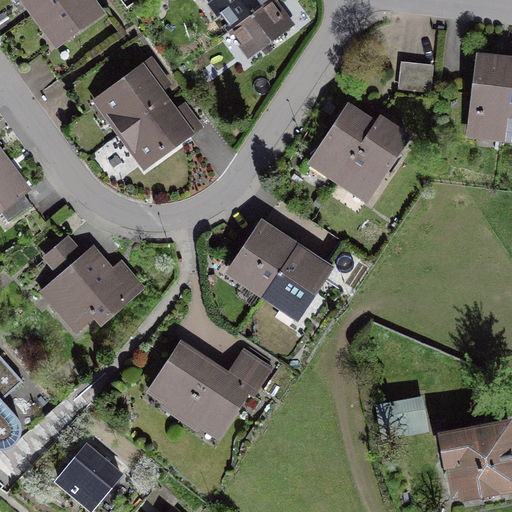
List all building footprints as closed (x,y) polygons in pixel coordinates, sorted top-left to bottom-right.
[(13,0),(25,17),(48,0),(13,0)] [(90,0),(48,0),(25,17),(47,46),(43,49),(53,63),(78,45),(69,33),(99,12),(90,0)] [(211,0),(232,28),(269,1),(268,0),(211,0)] [(289,28),(269,1),(232,28),(245,44),(252,39),(260,49),(289,28)] [(88,58),(78,45),(53,63),(63,76),(88,58)] [(509,60),(479,56),(473,109),(480,110),(477,133),(500,136),(509,60)] [(511,60),(509,60),(500,136),(511,137),(511,60)] [(429,66),(397,64),(395,92),(427,95),(429,66)] [(80,98),(103,81),(94,67),(70,85),(80,98)] [(100,103),(121,132),(164,101),(142,71),(112,92),(103,81),(80,98),(89,111),(100,103)] [(187,131),(164,101),(121,132),(144,162),(187,131)] [(339,179),(375,125),(347,107),(311,161),(339,179)] [(379,119),(375,125),(339,179),(367,198),(408,138),(379,119)] [(0,209),(25,191),(0,156),(0,209)] [(303,167),(285,194),(311,211),(329,184),(303,167)] [(264,293),(295,247),(261,225),(233,267),(246,275),(243,279),(264,293)] [(47,256),(63,274),(43,291),(77,329),(95,313),(102,320),(139,287),(124,270),(114,279),(90,252),(84,258),(67,239),(47,256)] [(322,265),(295,247),(264,293),(282,305),(285,300),(300,310),(322,277),(341,289),(363,255),(340,239),(322,265)] [(182,415),(214,368),(181,346),(153,387),(166,395),(162,401),(182,415)] [(229,378),(214,368),(182,415),(203,429),(207,422),(219,430),(245,391),(251,395),(269,369),(246,353),(229,378)] [(16,416),(2,399),(23,381),(0,355),(0,449),(2,449),(6,449),(9,448),(12,446),(14,444),(17,442),(19,439),(20,436),(21,433),(21,430),(21,427),(20,424),(19,421),(18,418),(16,416)] [(419,399),(379,406),(384,437),(392,435),(390,425),(423,419),(419,399)] [(506,425),(442,436),(447,461),(453,493),(465,491),(465,493),(511,484),(511,449),(511,442),(510,442),(506,425)] [(86,445),(58,478),(83,500),(93,507),(121,474),(86,445)]
